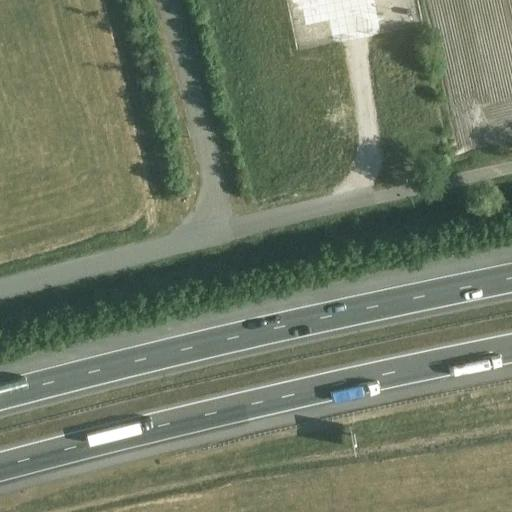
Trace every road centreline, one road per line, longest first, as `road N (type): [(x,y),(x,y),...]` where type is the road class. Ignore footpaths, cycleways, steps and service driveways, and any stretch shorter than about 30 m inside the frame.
road 1 (motorway): [(0,468),(511,349)]
road 2 (motorway): [(511,278),(0,396)]
road 3 (unclassified): [(223,233),(166,0)]
road 4 (unclassified): [(0,293),(223,233)]
road 5 (unclassified): [(223,233),(343,207)]
